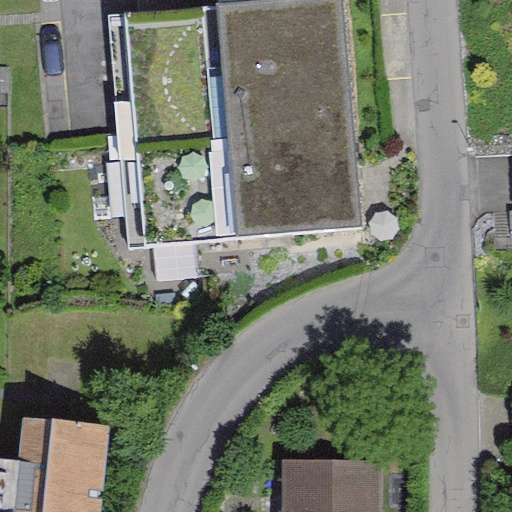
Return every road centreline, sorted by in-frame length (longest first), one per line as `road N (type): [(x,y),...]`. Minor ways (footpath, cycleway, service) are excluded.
road 1 (residential): [(171,511),(250,357),(328,304),(451,294)]
road 2 (residential): [(430,0),(451,294)]
road 3 (residential): [(451,294),(451,511)]
